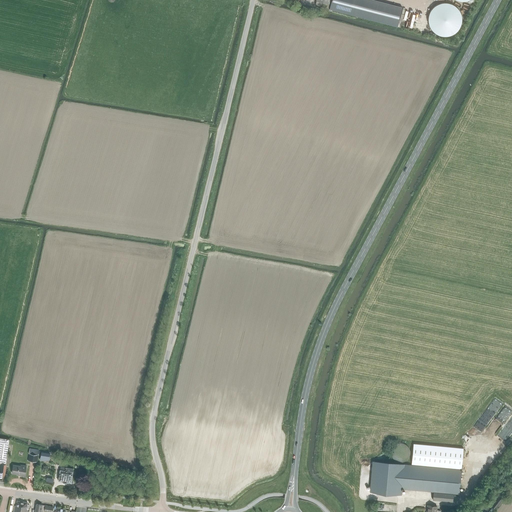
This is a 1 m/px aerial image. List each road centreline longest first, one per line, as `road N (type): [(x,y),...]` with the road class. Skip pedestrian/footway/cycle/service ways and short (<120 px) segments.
road 1 (unclassified): [(161,511),(152,415),(253,0)]
road 2 (primary): [(497,0),(333,309),(308,381),(295,457)]
road 3 (secondary): [(160,511),(6,491)]
